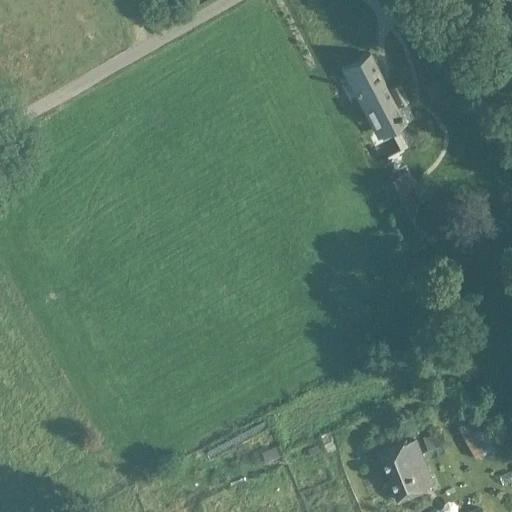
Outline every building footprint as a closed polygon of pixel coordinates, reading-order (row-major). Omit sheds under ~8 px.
[(404,117),(398,106),(409,101),(399,81),(388,87),(371,53),(347,66),(380,129),(404,117)] [(422,208),(412,189),(403,172),(381,183),(390,200),(415,248),(436,237),(437,237),(431,226),(422,208)] [(437,205),(454,197),(448,186),(432,195),(437,205)] [(473,344),(452,351),(456,363),(477,356),(473,344)] [(490,424),(463,433),(468,448),(483,443),(489,461),(501,456),(490,424)] [(424,487),(433,483),(416,439),(406,442),(405,440),(378,451),(398,501),(425,490),(424,487)] [(263,461),(279,455),(275,445),(260,452),(263,461)] [(320,450),(317,445),(308,448),(310,454),(320,450)]
